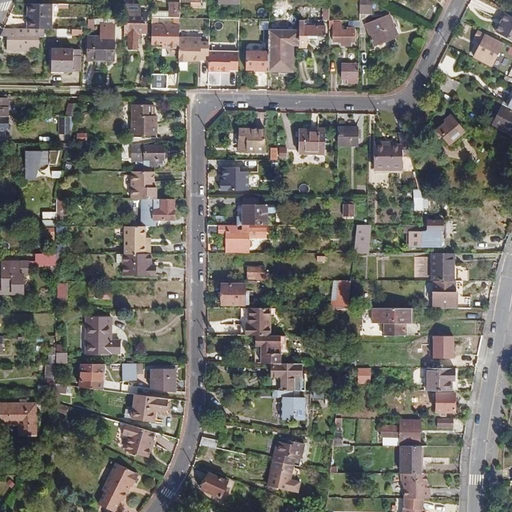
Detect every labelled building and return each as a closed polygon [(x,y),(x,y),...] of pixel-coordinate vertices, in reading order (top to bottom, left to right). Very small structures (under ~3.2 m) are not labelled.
[(359,0),(359,13),(371,14),(370,0),(359,0)] [(180,2),(169,2),(169,12),(152,12),(151,44),(163,44),(166,44),(166,48),(179,48),(179,39),(179,25),(179,20),(184,20),(184,14),(180,14),(180,2)] [(52,4),(29,4),(29,17),(27,17),(27,29),(44,29),(51,29),(52,12),(58,12),(58,8),(58,4),(52,4)] [(147,14),(129,14),(129,28),(129,49),(137,49),(137,39),(140,39),(141,33),(147,33),(147,14)] [(511,40),(511,17),(506,14),(501,24),(499,23),(495,31),(511,40)] [(365,26),(374,46),(398,36),(390,15),(365,26)] [(113,61),(114,38),(114,25),(124,25),(124,19),(109,19),(109,24),(100,24),(100,37),(88,36),(87,61),(113,61)] [(299,46),(299,47),(306,47),(306,36),(325,37),(326,27),(311,26),(311,20),(299,20),(299,31),(299,46)] [(329,21),(329,28),(334,28),(334,41),(341,41),(341,45),(349,45),(349,41),(354,41),(354,28),(351,28),(351,31),(341,31),(341,23),(334,23),(334,21),(329,21)] [(27,29),(3,28),(0,35),(0,36),(7,36),(7,50),(30,51),(30,47),(39,47),(39,38),(44,38),(44,29),(27,29)] [(268,71),(277,71),(282,71),(291,71),(292,45),(299,46),(299,31),(269,30),(268,51),(268,71)] [(484,38),(475,56),(491,64),(501,46),(484,38)] [(239,51),(209,51),(209,44),(201,44),(201,40),(179,39),(179,48),(179,62),(188,62),(188,59),(192,60),(192,61),(201,61),(201,60),(208,60),(209,72),(221,72),(223,70),(230,70),(239,70),(239,51)] [(81,50),(51,49),(51,71),(80,71),(81,50)] [(246,70),(268,71),(268,51),(246,51),(246,70)] [(298,54),(298,75),(306,75),(307,54),(298,54)] [(349,83),(359,84),(359,64),(342,64),(342,79),(349,80),(349,83)] [(151,73),(151,89),(165,89),(167,73),(151,73)] [(448,104),(452,98),(445,94),(441,101),(448,104)] [(0,115),(7,116),(7,108),(8,108),(8,99),(0,98),(0,115)] [(69,105),(66,117),(75,117),(78,105),(69,105)] [(132,135),(156,136),(157,122),(154,122),(154,116),(154,105),(132,105),(132,135)] [(503,105),(492,125),(511,134),(511,109),(507,107),(503,105)] [(8,126),(8,116),(7,116),(0,115),(0,128),(2,131),(8,126)] [(464,132),(450,115),(443,121),(445,123),(437,130),(449,145),(464,132)] [(71,135),(75,117),(66,117),(60,116),(60,135),(71,135)] [(338,127),(338,146),(358,146),(358,128),(338,127)] [(307,150),(325,151),(325,129),(317,128),(317,131),(299,130),(298,153),(307,153),(307,150)] [(246,152),(265,152),(265,130),(239,129),(239,140),(247,140),(247,148),(246,152)] [(374,142),(375,170),(401,170),(401,150),(411,150),(407,133),(406,133),(404,133),(403,133),(402,133),(400,133),(399,132),(398,132),(400,145),(386,145),(386,142),(374,142)] [(247,140),(239,140),(239,148),(247,148),(247,140)] [(8,144),(7,155),(17,155),(18,144),(8,144)] [(164,146),(145,146),(145,145),(131,145),(131,161),(144,161),(162,161),(164,161),(164,146)] [(25,152),(24,179),(37,180),(37,170),(43,165),(57,165),(60,152),(25,152)] [(220,169),(220,189),(248,189),(248,170),(240,171),(240,166),(227,167),(227,170),(220,169)] [(131,172),(131,199),(141,199),(156,199),(156,188),(151,187),(151,183),(154,183),(154,172),(131,172)] [(414,211),(423,211),(423,198),(421,190),(413,190),(414,211)] [(65,199),(55,199),(55,219),(65,219),(65,199)] [(156,226),(156,220),(174,220),(174,199),(156,199),(141,199),(141,226),(145,226),(156,226)] [(353,216),(353,204),(344,204),(344,217),(353,216)] [(259,225),(267,225),(267,216),(276,216),(280,216),(280,205),(276,205),(267,205),(258,205),(246,205),(244,205),(242,205),(242,217),(237,217),(237,225),(259,225)] [(408,248),(440,248),(440,231),(443,231),(443,220),(426,220),(426,232),(408,231),(408,248)] [(208,225),(207,237),(211,237),(211,234),(226,234),(226,247),(233,247),(233,248),(243,248),(243,239),(242,239),(242,237),(259,237),(259,225),(237,225),(208,225)] [(67,226),(55,226),(55,235),(67,235),(67,226)] [(125,226),(125,254),(150,254),(150,246),(150,239),(145,239),(145,226),(141,226),(125,226)] [(357,226),(354,254),(368,253),(371,226),(357,226)] [(42,242),(55,242),(55,228),(42,227),(42,242)] [(55,243),(56,254),(37,254),(38,266),(51,266),(55,266),(55,267),(63,267),(63,254),(67,254),(67,243),(55,243)] [(151,266),(151,254),(150,254),(125,254),(123,254),(123,276),(157,276),(157,266),(151,266)] [(431,254),(431,281),(432,281),(454,281),(454,254),(431,254)] [(29,275),(29,262),(2,262),(2,280),(2,286),(0,285),(0,294),(23,295),(23,275),(29,275)] [(248,268),(247,280),(253,280),(265,280),(265,268),(248,268)] [(331,300),(331,308),(348,308),(351,281),(338,281),(336,300),(331,300)] [(457,309),(471,309),(471,297),(458,297),(455,297),(455,292),(455,281),(454,281),(432,281),(432,292),(432,306),(458,306),(457,309)] [(245,285),(245,284),(222,284),(221,305),(245,305),(245,289),(245,285)] [(88,298),(111,300),(112,287),(89,286),(88,298)] [(293,397),(293,391),(294,377),(301,377),(301,364),(280,364),(280,346),(280,336),(271,336),(271,308),(248,308),(248,318),(247,317),(247,324),(245,324),(245,336),(255,336),(255,363),(271,364),(271,378),(273,378),(274,391),(273,391),(273,398),(282,398),(281,419),(305,420),(305,397),(293,397)] [(382,308),(382,336),(405,336),(405,323),(410,323),(410,308),(382,308)] [(111,318),(86,317),(86,354),(121,355),(121,340),(111,340),(111,318)] [(439,352),(440,341),(424,341),(424,362),(443,363),(443,352),(439,352)] [(56,345),(56,364),(67,364),(67,353),(63,353),(64,345),(56,345)] [(468,362),(470,354),(456,351),(454,359),(468,362)] [(44,364),(44,379),(53,379),(53,364),(48,364),(44,364)] [(81,364),(79,387),(102,390),(104,364),(81,364)] [(143,364),(122,364),(122,381),(137,381),(137,374),(143,373),(143,364)] [(151,369),(151,390),(167,392),(176,393),(176,369),(151,369)] [(370,369),(357,369),(358,384),(370,384),(370,369)] [(426,369),(426,391),(452,391),(452,381),(454,381),(454,369),(426,369)] [(67,385),(56,384),(56,392),(66,393),(67,385)] [(324,391),(324,400),(336,400),(336,391),(324,391)] [(454,413),(454,394),(435,394),(435,413),(440,412),(445,412),(454,413)] [(167,413),(168,400),(135,395),(135,397),(132,420),(154,423),(156,411),(167,413)] [(36,436),(36,405),(27,405),(27,402),(20,402),(20,405),(0,405),(0,424),(18,425),(18,436),(36,436)] [(205,409),(204,422),(219,424),(221,411),(205,409)] [(453,428),(453,419),(437,419),(437,428),(453,428)] [(381,432),(381,438),(399,438),(399,443),(420,444),(420,421),(399,421),(399,427),(376,427),(376,432),(381,432)] [(155,433),(125,424),(122,434),(127,435),(128,438),(124,451),(147,457),(151,447),(155,433)] [(334,432),(333,445),(342,446),(343,432),(334,432)] [(201,437),(199,445),(215,448),(217,440),(201,437)] [(272,461),(293,465),(294,457),(301,459),(304,443),(284,439),(283,442),(277,441),(272,461)] [(425,511),(426,511),(422,511),(423,498),(429,498),(429,488),(426,488),(426,473),(420,473),(420,446),(400,446),(400,473),(400,481),(403,488),(403,498),(404,498),(401,511),(425,511)] [(25,460),(31,464),(35,458),(29,454),(25,460)] [(332,455),(330,473),(336,473),(338,454),(332,455)] [(40,462),(35,458),(26,476),(32,478),(40,462)] [(290,478),(293,465),(272,461),(267,485),(297,492),(300,480),(290,478)] [(98,504),(112,511),(114,511),(121,500),(123,501),(129,490),(127,490),(130,485),(132,486),(138,475),(116,463),(102,491),(104,492),(98,504)] [(208,472),(204,482),(207,484),(204,491),(220,498),(227,481),(208,472)] [(188,499),(196,504),(200,495),(192,491),(188,499)]
